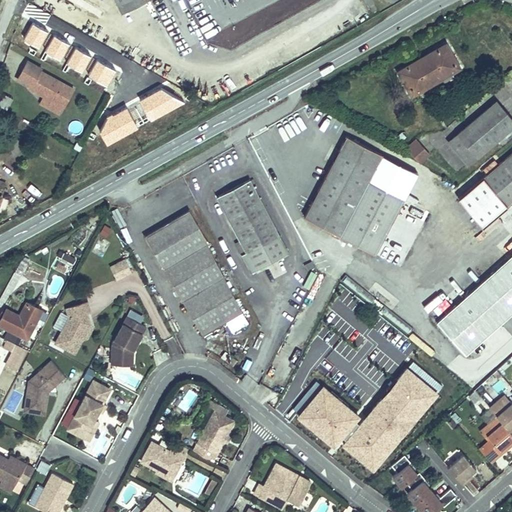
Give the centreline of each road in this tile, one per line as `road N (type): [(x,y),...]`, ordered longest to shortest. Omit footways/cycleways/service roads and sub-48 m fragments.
road 1 (secondary): [(429,4),(0,243)]
road 2 (residential): [(270,422),(216,375),(178,368),(156,388),(90,511)]
road 3 (unknown): [(193,366),(145,281),(105,314)]
road 4 (residential): [(383,511),(270,422)]
road 5 (unknown): [(111,473),(49,434),(73,371)]
